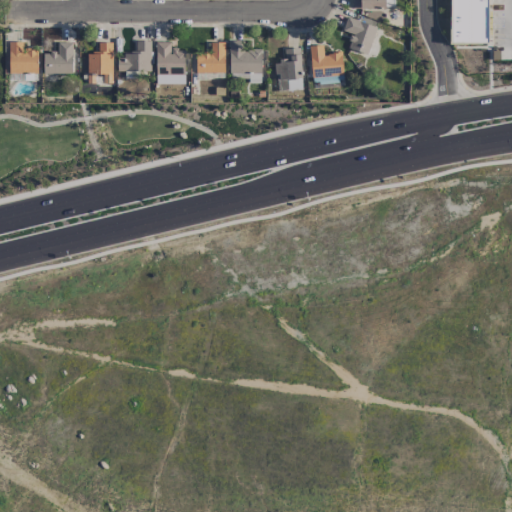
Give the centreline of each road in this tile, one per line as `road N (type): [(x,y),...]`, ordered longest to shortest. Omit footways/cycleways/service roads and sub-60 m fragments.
road 1 (track): [(197,247),(367,399),(0,337),(22,477),(61,511)]
road 2 (primary): [(511,107),(0,220)]
road 3 (primary): [(0,256),(409,159)]
road 4 (residential): [(316,7),(5,11)]
road 5 (track): [(197,247),(459,180)]
road 6 (primary): [(248,195),(297,171),(418,138),(452,118)]
road 7 (track): [(506,465),(477,427),(367,399)]
road 8 (track): [(112,354),(37,424),(22,477)]
road 9 (track): [(205,370),(157,495)]
